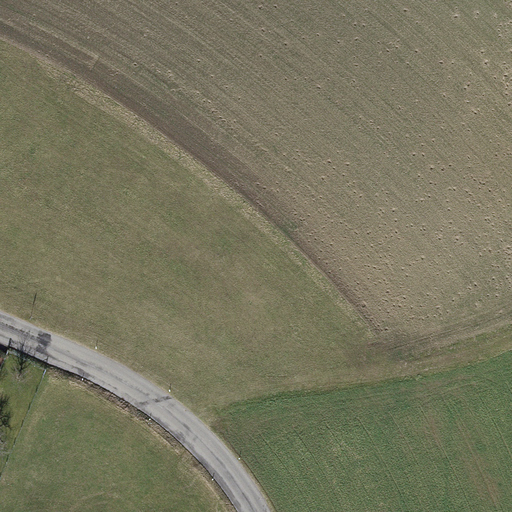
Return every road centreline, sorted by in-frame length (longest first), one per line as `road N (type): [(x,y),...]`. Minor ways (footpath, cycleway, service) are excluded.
road 1 (track): [(511,331),(437,363),(246,393),(174,420)]
road 2 (tertiary): [(254,511),(214,450),(133,389),(0,329)]
